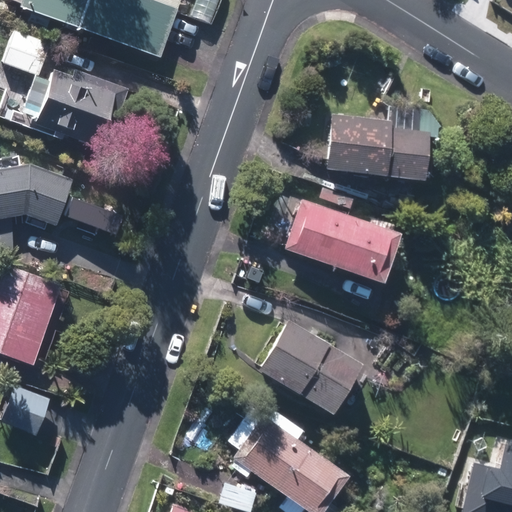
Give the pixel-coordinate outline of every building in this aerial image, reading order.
[(150,0),(21,0),(19,7),(159,57),(176,9),(150,0)] [(47,45),(13,32),(2,63),(36,75),(47,45)] [(53,71),(34,124),(93,145),(112,92),(53,71)] [(329,114),(323,169),(420,180),(425,132),(387,128),(388,120),(329,114)] [(0,217),(23,214),(55,225),(71,179),(28,163),(0,168),(0,217)] [(302,201),(285,250),(378,282),(395,233),(302,201)] [(60,287),(4,266),(0,276),(0,352),(31,364),(60,287)] [(286,318),(256,366),(326,409),(356,360),(286,318)] [(14,386),(0,420),(34,434),(48,399),(14,386)] [(266,419),(238,459),(313,511),(341,471),(266,419)] [(463,482),(456,511),(510,511),(511,508),(511,443),(503,442),(497,467),(479,463),(474,484),(463,482)] [(19,475),(10,496),(38,508),(47,487),(19,475)] [(253,502),(254,492),(250,491),(250,475),(234,484),(223,483),(217,503),(249,511),(249,502),(253,502)]
